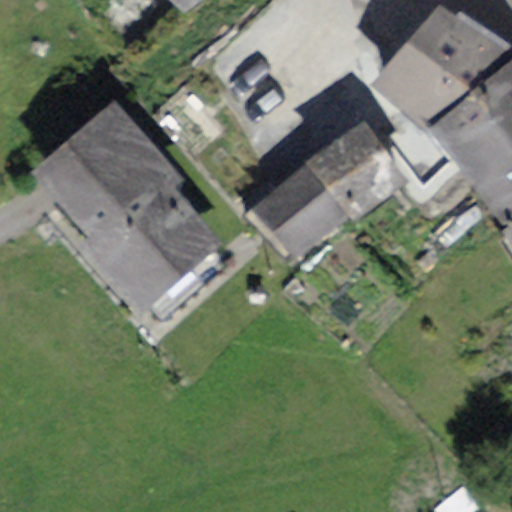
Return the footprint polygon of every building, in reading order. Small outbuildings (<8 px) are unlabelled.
[(443,4),(382,72),(430,112),(509,52),(443,4)] [(511,218),(511,55),(509,52),(430,112),(511,219),(511,218)] [(178,171),(114,101),(42,166),(97,226),(86,236),(142,298),(215,232),(168,180),(178,171)] [(403,170),(363,117),(314,154),(354,207),(403,170)] [(344,207),(309,164),(263,201),(298,244),(344,207)]
